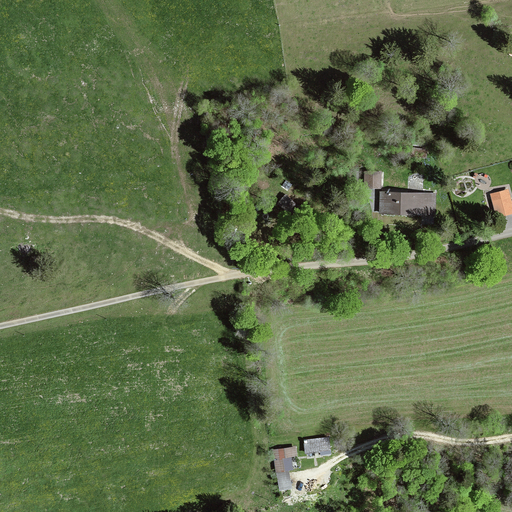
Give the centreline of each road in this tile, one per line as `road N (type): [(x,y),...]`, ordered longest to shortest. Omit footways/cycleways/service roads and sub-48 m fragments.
road 1 (track): [(0,212),(135,226),(229,276),(0,326)]
road 2 (unclassified): [(229,276),(360,262),(511,232)]
road 3 (track): [(326,474),(390,444),(511,440)]
